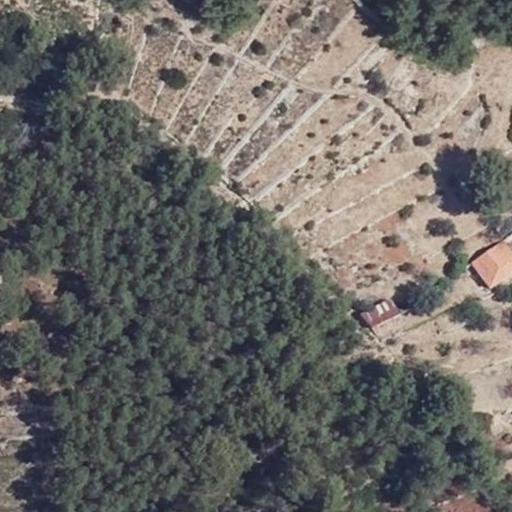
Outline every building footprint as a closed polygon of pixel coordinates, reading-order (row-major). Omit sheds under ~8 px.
[(487,294),(506,285),(500,274),(511,268),(511,253),(508,245),(470,268),(487,294)] [(511,268),(500,274),(506,285),(511,281),(511,268)] [(361,319),(370,337),(396,321),(386,304),(361,319)] [(39,338),(38,327),(19,329),(20,339),(39,338)] [(0,383),(24,381),(20,354),(0,355),(0,383)]
